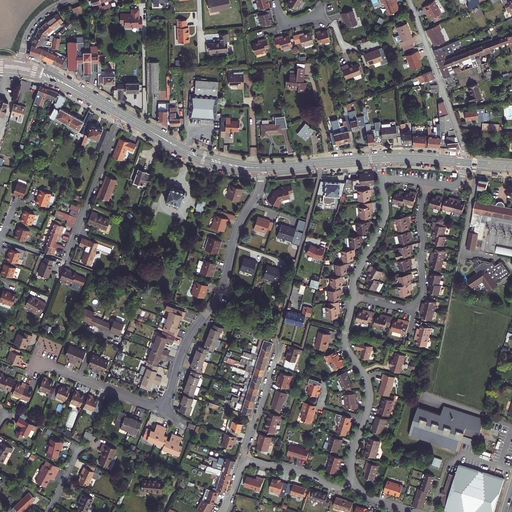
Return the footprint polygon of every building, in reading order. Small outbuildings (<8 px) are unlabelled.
[(91,0),(89,1),(90,5),(92,4),(94,10),(100,8),(100,10),(102,9),(112,6),(112,5),(110,3),(102,6),(101,2),(107,0),(91,0)] [(214,0),(208,1),(210,12),(230,7),(228,0),(214,0)] [(256,0),(259,10),(269,7),(268,1),(267,0),(256,0)] [(289,0),(287,4),(297,9),(302,0),(289,0)] [(383,0),(384,2),(389,14),(394,12),(394,11),(399,9),(397,4),(396,4),(395,2),(397,1),(396,0),(383,0)] [(483,0),(471,0),(465,4),(469,9),(479,3),(483,0)] [(434,1),(422,7),(426,13),(428,12),(429,15),(431,19),(433,18),(435,22),(442,18),(440,15),(441,13),(438,7),(437,8),(434,1)] [(81,5),(72,8),(75,15),(83,12),(81,5)] [(131,7),(131,12),(121,12),(121,23),(125,23),(125,27),(143,27),(143,17),(141,17),(141,7),(131,7)] [(258,15),(261,26),(272,23),(270,17),(270,16),(272,15),(270,9),(259,12),(260,14),(258,15)] [(352,10),(341,13),(342,17),(344,17),(345,21),(347,27),(357,24),(352,10)] [(63,21),(58,13),(51,18),(50,18),(47,21),(54,31),(61,25),(59,24),(63,21)] [(186,20),(177,20),(178,42),(189,42),(188,27),(186,27),(186,20)] [(50,35),(54,31),(47,21),(40,28),(47,34),(50,35)] [(412,37),(406,23),(396,27),(402,41),(399,42),(401,47),(415,41),(413,36),(412,37)] [(439,24),(426,30),(429,37),(431,36),(433,40),(432,41),(434,46),(445,41),(440,30),(441,29),(439,24)] [(38,29),(35,35),(44,40),(47,34),(40,28),(38,29)] [(319,44),(330,41),(327,30),(321,32),(320,32),(319,31),(315,32),(319,44)] [(293,35),(295,43),(301,42),(302,46),(313,43),(310,32),(305,34),(303,34),(303,33),(293,35)] [(228,33),(220,34),(221,42),(208,43),(209,53),(228,51),(227,41),(229,41),(228,33)] [(44,40),(35,35),(32,43),(41,47),(41,46),(45,46),(47,41),(44,40)] [(281,36),(274,38),(277,47),(280,46),(281,49),(292,46),(289,35),(283,37),(282,37),(281,36)] [(505,43),(509,41),(507,36),(498,39),(500,45),(505,43)] [(258,42),(252,44),(255,54),(266,51),(266,49),(269,48),(266,38),(259,40),(259,42),(258,42)] [(498,39),(487,43),(489,49),(490,49),(491,52),(491,53),(495,51),(494,47),(499,45),(500,47),(501,47),(500,45),(498,39)] [(441,47),(434,50),(438,61),(444,58),(445,58),(445,57),(444,55),(453,52),(451,47),(460,44),(459,40),(441,47)] [(77,69),(77,63),(77,50),(77,42),(68,42),(68,69),(77,69)] [(41,47),(32,43),(29,53),(29,55),(29,54),(37,56),(42,47),(41,47)] [(487,43),(477,47),(479,53),(481,56),(491,52),(490,49),(489,49),(487,43)] [(42,47),(37,56),(43,59),(47,50),(42,47)] [(477,47),(467,51),(470,57),(471,61),(472,63),(473,67),(478,65),(475,57),(474,55),(479,53),(477,47)] [(364,55),(368,65),(380,60),(381,64),(388,61),(387,57),(384,52),(381,54),(379,48),(372,51),(371,52),(364,55)] [(43,59),(52,63),(56,54),(57,52),(56,51),(55,53),(47,50),(43,59)] [(406,55),(411,69),(422,65),(419,58),(421,57),(418,50),(406,55)] [(98,54),(98,51),(84,52),(84,54),(84,62),(84,64),(84,74),(92,74),(91,62),(95,62),(98,62),(98,57),(98,54)] [(459,54),(462,60),(463,62),(463,64),(471,61),(470,57),(467,51),(459,54)] [(56,54),(52,63),(66,70),(67,69),(67,59),(56,54)] [(452,57),(454,63),(457,61),(462,60),(459,54),(452,57)] [(98,82),(98,84),(115,84),(115,71),(102,71),(102,65),(103,65),(103,57),(98,57),(98,62),(98,76),(98,82)] [(438,62),(440,69),(447,66),(450,64),(454,63),(452,57),(445,60),(444,59),(444,58),(438,61),(438,62)] [(148,93),(159,93),(158,62),(147,62),(148,76),(148,93)] [(346,79),(361,73),(357,64),(353,65),(349,67),(348,65),(348,64),(341,67),(346,79)] [(440,69),(443,77),(445,76),(452,74),(455,73),(453,69),(452,69),(451,67),(448,68),(447,66),(440,69)] [(286,80),(285,86),(290,86),(290,87),(298,88),(298,91),(305,91),(306,82),(303,82),(303,76),(304,76),(305,68),(304,67),(297,67),(297,74),(294,73),(290,73),(289,80),(286,80)] [(432,71),(412,79),(413,81),(419,79),(420,83),(435,77),(432,71)] [(238,88),(244,88),(244,75),(243,75),(239,75),(238,72),(229,72),(229,85),(238,85),(238,88)] [(195,94),(191,94),(189,115),(216,117),(218,81),(196,80),(195,94)] [(118,90),(118,100),(123,103),(126,98),(123,96),(123,91),(126,91),(126,92),(139,92),(139,82),(126,82),(126,84),(117,84),(117,89),(117,90),(118,90)] [(477,83),(468,86),(470,95),(468,96),(469,102),(481,98),(477,83)] [(49,89),(40,85),(37,93),(42,95),(38,104),(42,105),(46,98),(46,96),(47,94),(49,89)] [(58,93),(49,89),(47,94),(46,96),(55,100),(58,93)] [(72,115),(60,108),(66,98),(59,93),(54,106),(54,107),(50,114),(50,116),(54,118),(53,119),(61,124),(62,121),(67,124),(72,115)] [(8,102),(3,101),(4,100),(0,98),(0,116),(0,117),(2,117),(4,116),(8,102)] [(170,103),(170,124),(173,124),(174,126),(176,126),(177,124),(180,124),(180,118),(176,118),(176,100),(170,100),(170,103)] [(458,150),(460,147),(444,101),(438,103),(440,124),(440,130),(448,130),(448,136),(447,136),(448,149),(458,150)] [(170,124),(170,103),(166,103),(166,110),(158,110),(158,121),(167,127),(168,126),(168,124),(170,124)] [(348,111),(352,130),(359,128),(358,126),(365,124),(364,115),(356,117),(354,110),(351,110),(349,103),(346,104),(346,106),(348,111)] [(14,104),(11,114),(23,117),(26,107),(14,104)] [(348,111),(346,106),(344,106),(345,112),(344,112),(346,120),(342,121),(343,125),(340,126),(341,131),(344,142),(351,141),(348,131),(352,130),(348,111)] [(368,144),(382,141),(382,138),(382,135),(379,135),(378,130),(376,130),(375,128),(369,129),(369,124),(367,124),(367,123),(368,123),(365,106),(362,107),(364,115),(365,124),(368,144)] [(476,110),(465,112),(466,120),(477,119),(477,121),(484,120),(483,113),(485,113),(484,108),(476,109),(476,110)] [(93,113),(89,111),(83,121),(72,115),(67,124),(78,130),(78,131),(85,134),(89,122),(93,113)] [(226,117),(225,131),(230,132),(230,130),(239,131),(240,121),(230,120),(230,117),(226,117)] [(331,136),(333,144),(336,143),(336,144),(344,142),(341,131),(337,132),(334,120),(331,121),(334,135),(331,136)] [(92,123),(89,122),(85,134),(83,140),(81,145),(82,145),(85,146),(89,136),(98,139),(102,129),(91,124),(92,123)] [(261,124),(262,137),(269,136),(269,133),(271,133),(271,134),(282,133),(281,123),(261,124)] [(297,133),(300,136),(301,136),(302,136),(303,135),(304,136),(303,137),(303,138),(306,141),(314,130),(312,128),(311,128),(310,128),(309,129),(308,128),(309,127),(309,126),(305,123),(297,133)] [(382,138),(401,136),(401,125),(390,126),(390,123),(381,124),(382,127),(381,127),(382,135),(382,138)] [(404,143),(412,142),(411,131),(406,132),(405,123),(400,123),(401,125),(401,136),(402,143),(404,142),(404,143)] [(78,130),(67,124),(66,126),(77,132),(78,131),(78,130)] [(440,131),(440,130),(440,124),(436,124),(437,126),(433,127),(434,132),(434,136),(432,147),(440,148),(441,137),(441,136),(441,135),(441,133),(440,132),(440,131)] [(412,126),(413,145),(427,147),(428,136),(416,134),(415,126),(412,126)] [(104,129),(96,150),(102,152),(110,131),(104,129)] [(127,149),(133,151),(136,144),(120,138),(115,150),(116,150),(114,157),(123,160),(127,149)] [(146,185),(149,173),(146,172),(138,169),(135,179),(134,179),(133,182),(137,183),(142,184),(146,185)] [(374,184),(373,172),(368,173),(368,171),(365,172),(365,173),(359,174),(359,178),(346,180),(345,183),(343,192),(355,191),(354,186),(374,184)] [(106,175),(97,196),(108,200),(116,179),(106,175)] [(488,182),(480,180),(478,189),(486,191),(488,182)] [(335,196),(342,196),(343,192),(345,183),(340,183),(340,182),(325,181),(325,182),(321,181),(317,194),(323,195),(323,201),(324,203),(330,203),(332,201),(335,201),(335,196)] [(17,182),(13,194),(17,195),(17,194),(23,196),(27,186),(17,182)] [(241,194),(243,189),(230,185),(229,189),(227,197),(239,201),(241,194)] [(278,207),(281,203),(279,202),(281,199),(281,198),(282,198),(285,198),(288,196),(290,196),(289,192),(293,191),(291,185),(281,187),(281,189),(280,190),(279,191),(278,191),(277,191),(276,191),(276,192),(274,194),(273,195),(271,198),(270,197),(268,201),(278,207)] [(185,195),(184,195),(185,192),(170,187),(166,200),(180,205),(182,200),(183,200),(184,200),(185,195)] [(51,193),(40,189),(37,196),(38,196),(36,202),(47,206),(51,193)] [(371,193),(370,189),(357,190),(358,201),(369,200),(369,196),(370,196),(369,193),(371,193)] [(404,203),(406,193),(402,192),(402,193),(400,192),(399,193),(396,192),(393,203),(403,205),(404,203)] [(414,205),(417,193),(413,192),(413,193),(411,192),(410,193),(406,192),(406,193),(404,203),(414,205)] [(440,210),(443,197),(440,196),(439,197),(437,196),(437,197),(433,196),(430,207),(440,210)] [(453,211),(456,199),(452,198),(452,199),(450,198),(449,199),(446,198),(443,209),(453,211)] [(196,211),(201,212),(202,210),(203,211),(205,206),(207,201),(199,199),(196,208),(197,209),(196,211)] [(460,200),(456,199),(453,211),(463,214),(465,204),(461,203),(462,201),(459,201),(460,200)] [(470,232),(466,248),(476,250),(478,239),(483,240),(486,223),(481,222),(482,214),(487,215),(511,220),(511,208),(505,207),(505,206),(505,205),(505,204),(504,203),(504,202),(503,202),(502,202),(501,201),(500,201),(499,202),(498,202),(498,203),(497,203),(497,204),(496,204),(496,205),(476,201),(471,226),(474,226),(475,227),(474,232),(473,232),(470,232)] [(372,210),(371,202),(361,203),(362,207),(359,207),(360,219),(371,217),(370,213),(370,210),(372,210)] [(80,206),(72,203),(70,208),(71,209),(78,211),(80,206)] [(78,211),(71,209),(69,214),(76,217),(78,211)] [(32,225),(35,214),(25,210),(22,217),(21,217),(20,220),(32,225)] [(69,214),(57,210),(54,215),(74,223),(76,217),(69,214)] [(91,211),(87,222),(106,229),(110,219),(97,215),(98,214),(91,211)] [(226,224),(228,219),(215,215),(214,219),(212,227),(224,231),(226,224)] [(270,221),(270,220),(265,218),(265,219),(257,216),(254,228),(261,231),(266,233),(267,229),(270,221)] [(410,222),(409,216),(403,217),(400,218),(396,219),(399,232),(409,229),(408,225),(410,225),(409,223),(410,222)] [(69,236),(70,233),(65,231),(67,228),(61,225),(62,222),(55,220),(51,230),(69,236)] [(370,225),(369,221),(356,223),(357,233),(368,232),(368,228),(369,228),(369,225),(370,225)] [(434,229),(433,233),(443,236),(447,225),(437,222),(434,221),(432,227),(433,227),(433,229),(434,229)] [(292,241),(296,228),(292,227),(292,228),(281,224),(277,236),(288,239),(288,240),(292,241)] [(26,241),(30,230),(18,226),(16,230),(17,230),(15,237),(26,241)] [(63,238),(68,240),(69,236),(51,230),(49,237),(56,239),(59,241),(60,237),(63,238)] [(412,235),(411,231),(400,234),(398,234),(400,244),(411,242),(410,238),(411,238),(411,235),(412,235)] [(443,236),(433,233),(432,237),(434,238),(433,239),(434,239),(433,243),(444,246),(446,237),(443,236)] [(362,239),(362,235),(348,237),(349,247),(360,246),(360,242),(361,242),(361,239),(362,239)] [(49,237),(46,244),(60,249),(64,250),(65,247),(62,246),(56,243),(57,242),(55,241),(56,239),(49,237)] [(220,246),(221,241),(208,237),(207,241),(208,241),(205,250),(217,253),(219,246),(220,246)] [(87,247),(81,261),(90,264),(98,243),(92,240),(91,241),(89,241),(88,241),(88,240),(82,238),(79,244),(87,247)] [(54,255),(55,250),(59,251),(60,249),(46,244),(43,251),(54,255)] [(311,244),(306,253),(312,257),(316,258),(315,258),(321,260),(324,248),(320,246),(319,248),(316,247),(311,244)] [(413,248),(412,244),(399,247),(400,253),(396,254),(397,259),(412,255),(411,251),(412,251),(411,249),(413,248)] [(18,263),(21,252),(10,248),(8,252),(9,252),(7,259),(18,263)] [(354,253),(354,249),(341,251),(342,261),(353,260),(352,256),(353,256),(353,253),(354,253)] [(432,254),(431,257),(444,261),(446,252),(435,249),(434,253),(433,252),(433,254),(432,254)] [(42,261),(38,274),(48,277),(52,265),(54,266),(56,261),(45,257),(43,262),(42,261)] [(252,274),(257,261),(251,259),(251,260),(244,257),(240,269),(247,272),(252,274)] [(444,261),(431,257),(430,261),(431,261),(431,263),(432,263),(431,267),(441,270),(444,261)] [(412,262),(411,258),(398,261),(401,271),(411,269),(410,265),(411,265),(411,262),(412,262)] [(215,269),(217,264),(204,260),(202,264),(203,264),(200,273),(212,276),(214,269),(215,269)] [(476,267),(474,268),(477,273),(467,280),(473,288),(476,286),(478,289),(485,290),(488,288),(490,291),(498,285),(496,283),(510,273),(502,261),(495,266),(492,261),(489,263),(483,262),(480,264),(476,267)] [(12,277),(16,268),(4,263),(3,267),(4,267),(2,273),(12,277)] [(348,267),(348,263),(335,264),(335,274),(346,273),(346,269),(347,269),(347,267),(348,267)] [(282,270),(282,269),(278,268),(278,269),(267,265),(263,277),(274,280),(274,281),(278,282),(282,270)] [(371,271),(369,275),(378,280),(383,272),(371,265),(369,269),(370,269),(370,271),(371,271)] [(64,267),(60,278),(73,283),(77,273),(68,270),(68,269),(64,267)] [(411,284),(412,283),(411,279),(412,279),(411,278),(412,277),(412,273),(399,277),(401,286),(411,284)] [(442,275),(431,273),(429,282),(431,283),(439,285),(440,284),(443,285),(444,281),(441,280),(442,275)] [(369,275),(367,278),(368,279),(367,281),(368,282),(366,285),(376,290),(381,281),(378,280),(369,275)] [(343,280),(342,276),(329,277),(330,287),(341,286),(341,282),(342,282),(342,280),(343,280)] [(311,279),(309,286),(318,289),(319,281),(312,279),(311,279)] [(206,291),(208,285),(195,281),(194,285),(194,286),(192,294),(204,298),(206,291)] [(439,295),(441,285),(439,285),(431,283),(428,292),(439,295)] [(412,287),(411,284),(401,286),(398,287),(401,297),(411,294),(410,290),(411,290),(411,287),(412,287)] [(3,289),(0,298),(0,301),(12,306),(16,295),(10,293),(10,292),(3,289)] [(341,293),(340,289),(327,290),(328,300),(339,299),(339,295),(340,295),(340,293),(341,293)] [(40,301),(30,295),(25,305),(32,309),(31,310),(36,313),(38,311),(41,312),(46,303),(40,300),(40,301)] [(422,304),(421,308),(434,311),(437,302),(426,299),(425,303),(424,303),(424,304),(422,304)] [(298,313),(289,311),(291,303),(289,302),(284,321),(296,324),(298,313)] [(338,310),(338,302),(328,303),(328,306),(325,307),(326,318),(337,317),(336,313),(336,310),(338,310)] [(167,318),(178,323),(180,318),(182,319),(185,312),(166,305),(165,309),(170,310),(167,318)] [(310,316),(312,308),(307,307),(304,306),(301,314),(298,313),(296,324),(302,325),(305,315),(310,316)] [(94,311),(84,307),(80,317),(84,319),(86,320),(86,321),(99,327),(102,320),(92,315),(94,311)] [(434,311),(421,308),(421,311),(422,312),(421,313),(422,314),(421,317),(432,320),(434,311)] [(372,322),(375,312),(367,310),(366,313),(363,312),(359,311),(357,321),(368,324),(369,321),(372,322)] [(390,327),(392,317),(385,315),(384,317),(381,316),(377,315),(374,326),(385,329),(386,326),(390,327)] [(177,327),(178,323),(167,318),(163,327),(169,329),(168,332),(176,336),(179,328),(177,327)] [(120,333),(124,323),(114,319),(112,324),(102,320),(99,327),(113,332),(113,331),(115,331),(120,333)] [(402,320),(402,322),(398,321),(395,320),(392,330),(403,333),(402,336),(406,336),(410,322),(402,320)] [(219,325),(214,323),(212,327),(211,327),(208,335),(218,339),(221,330),(222,331),(224,327),(219,325)] [(417,330),(416,333),(429,337),(432,327),(421,324),(420,328),(419,328),(418,330),(417,330)] [(329,342),(331,334),(330,334),(322,332),(320,331),(316,347),(326,349),(328,342),(329,342)] [(29,343),(33,335),(25,332),(24,336),(19,334),(14,343),(25,348),(28,342),(29,343)] [(154,341),(164,345),(165,341),(172,344),(175,337),(164,333),(163,336),(161,335),(157,334),(154,341)] [(429,337),(416,333),(415,337),(416,337),(416,340),(417,340),(416,344),(426,347),(429,337)] [(218,339),(208,335),(203,347),(209,349),(213,351),(218,339)] [(272,342),(266,340),(267,337),(261,335),(257,347),(270,351),(273,343),(272,342)] [(164,345),(154,341),(151,349),(168,355),(169,352),(162,349),(164,345)] [(362,350),(360,357),(369,359),(371,351),(373,347),(365,345),(365,344),(358,342),(356,348),(362,350)] [(257,347),(248,343),(247,346),(253,348),(251,351),(252,351),(256,353),(268,357),(270,351),(257,347)] [(71,362),(77,348),(69,345),(65,355),(69,357),(68,360),(71,362)] [(302,350),(289,345),(287,349),(288,350),(285,359),(294,362),(297,353),(300,354),(302,350)] [(20,350),(11,346),(10,350),(11,350),(7,360),(20,365),(22,361),(20,361),(22,355),(18,353),(20,350)] [(209,349),(203,347),(199,346),(198,349),(197,349),(193,357),(203,361),(206,352),(208,353),(209,349)] [(85,351),(77,348),(71,362),(75,363),(76,360),(81,362),(85,351)] [(166,359),(168,355),(151,349),(146,362),(148,362),(156,365),(160,356),(166,359)] [(268,357),(256,353),(252,351),(251,354),(244,352),(242,355),(253,359),(266,363),(268,357)] [(337,355),(335,352),(327,356),(325,355),(324,356),(330,365),(331,364),(335,370),(340,367),(341,368),(344,366),(343,365),(344,364),(342,361),(343,360),(341,357),(340,358),(338,355),(337,355)] [(392,366),(391,370),(400,373),(406,355),(396,352),(394,360),(393,361),(391,361),(390,366),(392,366)] [(94,371),(100,358),(92,354),(87,365),(92,367),(91,370),(94,371)] [(200,369),(203,361),(193,357),(190,365),(192,366),(191,370),(201,373),(202,370),(200,369)] [(108,361),(100,358),(94,371),(98,373),(99,369),(104,371),(108,361)] [(266,363),(253,359),(252,362),(250,361),(250,362),(238,358),(237,360),(247,364),(264,369),(266,363)] [(144,375),(160,381),(162,377),(155,375),(158,366),(156,365),(148,362),(147,367),(145,366),(144,366),(144,365),(142,365),(141,365),(141,367),(139,373),(144,374),(144,375)] [(264,369),(247,364),(245,370),(249,372),(262,376),(264,369)] [(262,376),(249,372),(245,370),(231,366),(230,369),(245,374),(244,377),(247,378),(260,382),(262,376)] [(201,373),(191,370),(186,382),(196,385),(197,385),(200,386),(202,382),(202,380),(202,379),(201,377),(200,377),(201,373)] [(344,389),(352,385),(347,375),(348,375),(347,371),(337,376),(344,389)] [(4,374),(0,372),(0,386),(10,391),(15,379),(9,377),(9,378),(3,375),(4,374)] [(276,385),(288,389),(292,376),(281,372),(280,376),(279,381),(277,381),(276,385)] [(379,393),(389,396),(395,377),(383,374),(381,380),(383,381),(379,393)] [(159,385),(160,381),(144,375),(141,382),(143,383),(142,387),(149,390),(152,382),(159,385)] [(48,378),(44,376),(39,389),(48,393),(47,396),(50,398),(54,389),(51,387),(53,382),(47,380),(48,378)] [(260,382),(247,378),(245,384),(258,388),(260,382)] [(12,394),(20,397),(26,383),(22,382),(21,385),(16,383),(12,394)] [(196,385),(186,382),(183,390),(185,391),(183,394),(193,398),(195,394),(197,395),(199,387),(196,386),(196,385)] [(308,393),(318,396),(319,393),(320,393),(322,389),(320,389),(321,386),(320,385),(312,383),(309,382),(308,386),(310,386),(308,393)] [(26,383),(20,397),(28,401),(33,390),(28,388),(30,385),(26,383)] [(54,399),(55,396),(65,400),(70,387),(66,386),(66,387),(60,385),(60,384),(57,383),(54,389),(50,398),(54,399)] [(258,388),(245,384),(244,388),(233,384),(232,387),(240,389),(243,390),(256,394),(258,388)] [(79,391),(75,389),(70,402),(80,406),(84,395),(78,393),(79,391)] [(256,394),(243,390),(240,389),(237,395),(241,397),(254,401),(256,394)] [(272,407),(281,410),(284,402),(287,393),(277,390),(272,407)] [(346,409),(358,408),(357,404),(356,404),(355,393),(344,394),(346,409)] [(93,395),(89,394),(84,406),(93,410),(98,400),(98,399),(92,397),(93,395)] [(193,398),(183,394),(180,403),(182,403),(179,411),(189,414),(192,407),(194,408),(197,400),(193,398)] [(254,401),(241,397),(239,403),(252,407),(254,401)] [(377,412),(389,416),(394,400),(384,397),(380,409),(379,408),(377,412)] [(102,401),(98,400),(93,410),(98,412),(101,404),(102,401)] [(316,405),(304,402),(301,410),(304,411),(301,419),(306,421),(305,422),(310,423),(310,422),(312,423),(314,415),(313,415),(316,405)] [(252,407),(239,403),(238,406),(242,408),(241,411),(250,414),(252,407)] [(485,419),(444,405),(441,414),(418,406),(409,434),(459,451),(462,441),(476,446),(478,440),(485,419)] [(130,415),(129,417),(125,416),(126,413),(125,413),(119,411),(114,425),(128,430),(134,416),(130,415)] [(282,416),(270,413),(267,421),(268,421),(266,426),(265,425),(263,431),(274,434),(278,420),(280,421),(282,416)] [(351,418),(337,413),(335,417),(336,418),(337,418),(336,421),(338,424),(340,424),(337,433),(346,435),(347,430),(349,426),(350,427),(352,422),(350,421),(351,418)] [(137,417),(134,416),(128,430),(137,433),(141,422),(137,420),(137,417)] [(387,419),(376,416),(373,425),(372,425),(370,430),(383,433),(387,419)] [(15,435),(21,438),(23,434),(27,436),(33,424),(19,417),(16,423),(21,426),(19,431),(17,430),(15,435)] [(227,427),(240,431),(243,423),(230,419),(227,427)] [(155,442),(162,426),(157,424),(154,431),(146,428),(143,438),(155,442)] [(162,426),(155,442),(163,446),(166,439),(167,436),(164,434),(166,427),(162,426)] [(92,439),(93,432),(86,430),(84,437),(92,439)] [(162,449),(170,452),(177,435),(172,433),(169,440),(166,439),(163,446),(162,449)] [(235,442),(237,437),(225,433),(223,438),(224,438),(222,445),(232,448),(233,444),(234,441),(235,442)] [(272,437),(261,434),(258,443),(259,443),(257,448),(268,451),(272,437)] [(177,435),(170,452),(178,455),(182,445),(179,444),(181,437),(177,435)] [(342,440),(331,436),(328,449),(337,452),(339,446),(339,444),(341,444),(342,440)] [(381,441),(370,437),(368,441),(369,442),(365,454),(375,457),(381,441)] [(47,455),(57,458),(59,448),(62,449),(63,442),(57,440),(53,439),(51,438),(47,455)] [(10,452),(13,448),(2,443),(0,446),(0,461),(2,463),(8,451),(10,452)] [(99,463),(108,467),(113,455),(114,456),(116,449),(103,443),(100,450),(101,451),(104,451),(102,455),(99,463)] [(300,458),(307,460),(310,450),(306,449),(291,444),(290,446),(289,446),(288,448),(289,448),(287,456),(293,457),(294,455),(300,457),(300,458)] [(342,458),(331,455),(327,466),(328,466),(327,471),(338,474),(340,468),(339,468),(342,458)] [(433,465),(440,467),(443,458),(436,456),(433,465)] [(219,457),(218,459),(218,462),(233,467),(236,461),(224,457),(224,458),(219,457)] [(233,467),(218,462),(215,461),(207,458),(207,460),(213,463),(212,467),(231,473),(233,467)] [(36,481),(45,486),(50,477),(54,479),(60,468),(46,460),(44,465),(43,464),(40,470),(41,471),(36,481)] [(379,465),(367,462),(365,468),(367,469),(366,472),(364,477),(373,480),(376,472),(379,465)] [(85,467),(94,471),(96,468),(86,463),(85,467)] [(212,467),(201,463),(200,466),(206,468),(205,471),(212,473),(217,475),(220,476),(229,479),(231,473),(212,467)] [(450,473),(445,490),(444,496),(443,495),(440,504),(446,505),(445,510),(451,511),(494,511),(505,478),(459,464),(456,475),(450,473)] [(78,481),(88,485),(90,480),(91,477),(96,479),(98,478),(100,474),(94,472),(94,471),(85,467),(83,466),(80,474),(81,474),(78,481)] [(423,481),(432,484),(435,476),(426,473),(423,481)] [(216,488),(225,491),(229,479),(220,476),(216,488)] [(256,479),(248,476),(245,485),(260,490),(264,478),(257,476),(256,479)] [(280,494),(284,482),(281,481),(281,480),(277,479),(277,480),(273,479),(270,489),(277,491),(276,493),(280,494)] [(142,480),(141,490),(154,492),(154,493),(161,494),(163,480),(156,480),(155,481),(142,480)] [(400,496),(403,485),(388,480),(384,492),(388,493),(388,492),(400,496)] [(421,489),(428,491),(430,492),(432,484),(423,481),(423,482),(422,485),(421,489)] [(304,497),(307,488),(294,484),(291,493),(304,497)] [(202,499),(213,503),(215,496),(216,496),(218,492),(206,487),(202,499)] [(416,496),(425,499),(428,491),(421,489),(418,488),(418,489),(417,493),(416,496)] [(329,506),(331,499),(327,498),(328,494),(314,490),(311,499),(322,503),(322,504),(329,506)] [(30,491),(15,505),(20,511),(21,511),(37,498),(30,491)] [(87,511),(92,498),(82,493),(80,498),(82,499),(80,503),(78,507),(87,511)] [(334,507),(350,511),(353,502),(337,497),(334,507)] [(413,506),(422,509),(425,500),(415,497),(413,506)] [(203,511),(209,511),(210,510),(210,509),(211,508),(214,504),(202,499),(197,508),(203,511)]
